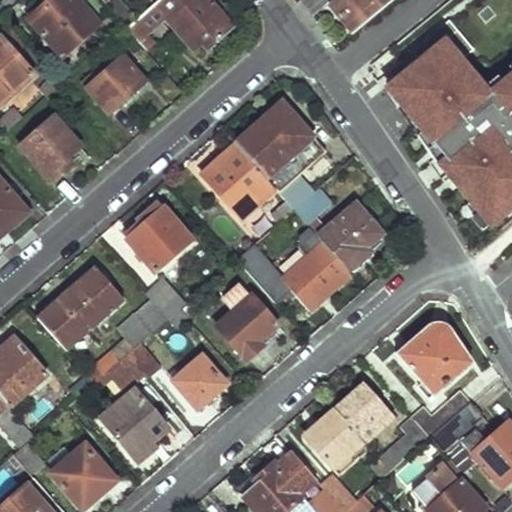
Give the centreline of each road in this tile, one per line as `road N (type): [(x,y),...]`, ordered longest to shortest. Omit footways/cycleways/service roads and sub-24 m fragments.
road 1 (residential): [(149,511),(449,252)]
road 2 (residential): [(290,33),(0,288)]
road 3 (residential): [(290,33),(449,252)]
